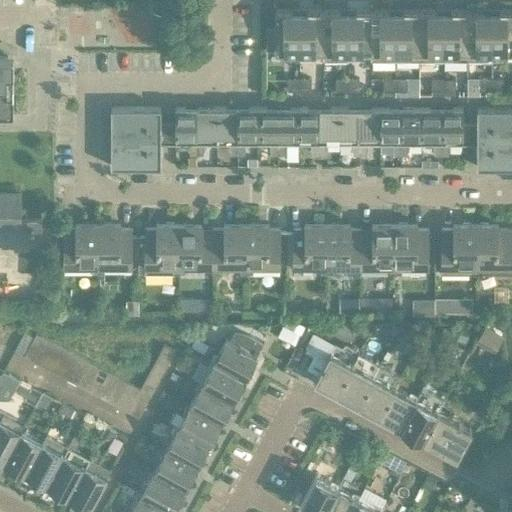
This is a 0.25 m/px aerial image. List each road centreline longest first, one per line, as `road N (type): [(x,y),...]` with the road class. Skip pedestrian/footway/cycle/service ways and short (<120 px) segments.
road 1 (residential): [(511,195),(106,194),(93,188),(81,161),(86,90)]
road 2 (residential): [(460,476),(301,392),(245,493)]
road 3 (residential): [(219,0),(218,60),(208,79),(86,90)]
